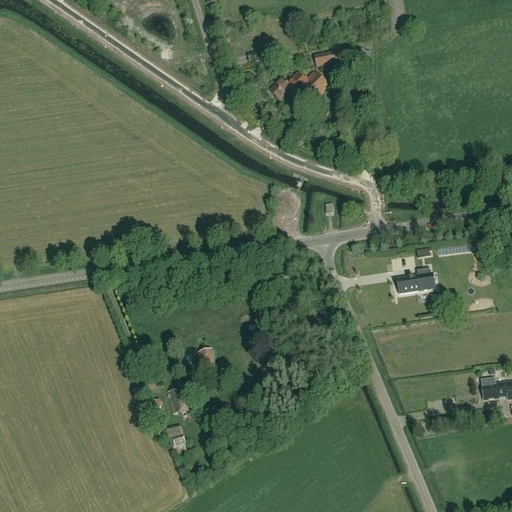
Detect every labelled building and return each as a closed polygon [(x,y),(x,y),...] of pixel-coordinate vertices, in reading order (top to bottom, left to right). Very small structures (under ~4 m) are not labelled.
[(314,56),(316,69),(339,64),(336,51),(314,56)] [(249,63),(265,60),(264,52),(247,55),(249,63)] [(368,66),(369,52),(357,52),(357,67),(368,66)] [(279,101),(290,90),(296,96),(300,92),(314,104),(329,87),(314,73),(308,80),(305,78),(303,80),(298,76),(288,87),(282,81),(276,86),(278,88),(272,94),(279,101)] [(418,275),(419,282),(399,285),(401,299),(429,295),(427,280),(432,280),(431,273),(418,275)] [(201,372),(213,369),(209,351),(197,354),(201,372)] [(481,381),(481,382),(482,387),(483,395),(484,402),(507,398),(508,401),(511,400),(511,383),(495,386),(495,380),(495,379),(481,381)] [(174,416),(191,411),(185,389),(168,394),(174,416)] [(149,411),(162,407),(160,400),(147,404),(149,411)] [(165,430),(166,432),(168,441),(183,437),(180,426),(165,430)]
